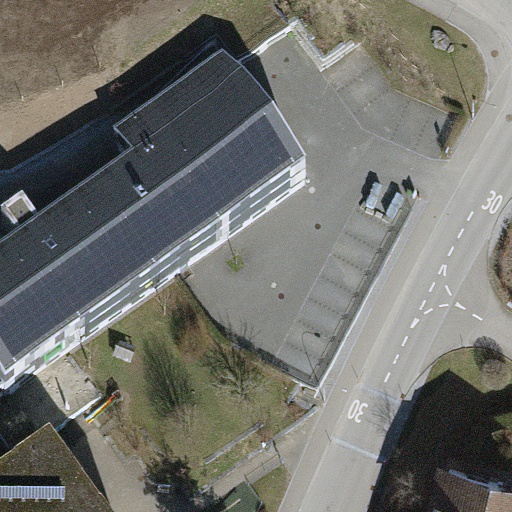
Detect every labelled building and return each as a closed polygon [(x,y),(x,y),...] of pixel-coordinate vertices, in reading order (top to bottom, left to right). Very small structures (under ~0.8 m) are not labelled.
[(0,0),(0,64),(100,64),(100,0),(0,0)] [(0,398),(4,395),(6,397),(306,185),(223,68),(114,145),(132,170),(40,236),(23,212),(1,227),(18,251),(0,263),(0,398)] [(0,484),(19,472),(0,444),(0,484)] [(0,511),(93,511),(50,450),(19,472),(0,484),(0,511)] [(511,511),(511,470),(445,454),(430,511),(511,511)]
